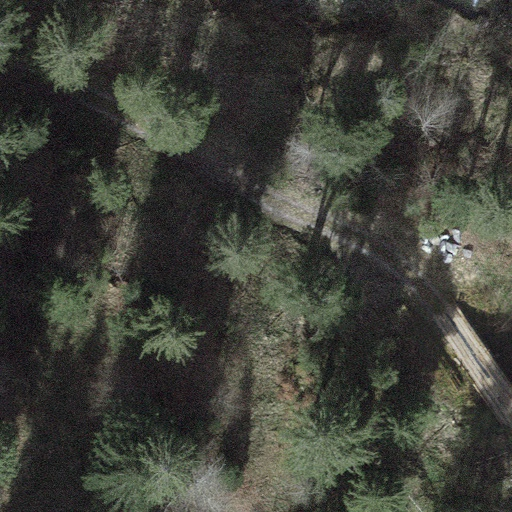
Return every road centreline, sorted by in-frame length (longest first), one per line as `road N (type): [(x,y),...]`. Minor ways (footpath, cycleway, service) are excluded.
road 1 (track): [(0,65),(81,87),(393,253),(511,383)]
road 2 (track): [(0,347),(130,511)]
